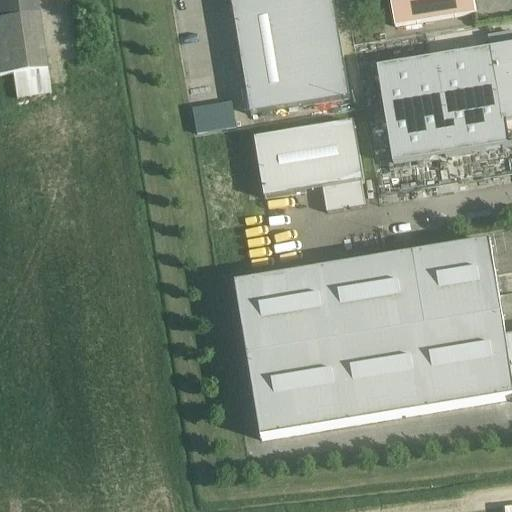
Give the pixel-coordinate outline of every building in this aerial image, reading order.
[(0,0),(0,78),(11,77),(15,103),(50,97),(35,0),(0,0)] [(229,0),(230,5),(232,5),(251,117),(351,101),(333,0),(229,0)] [(390,0),(395,29),(477,15),(474,0),(390,0)] [(511,48),(379,71),(394,168),(511,148),(511,48)] [(213,108),(193,111),(195,120),(197,137),(234,131),(237,130),(232,104),(213,108)] [(49,107),(0,113),(0,511),(60,511),(175,495),(134,236),(94,241),(79,143),(55,145),(49,107)] [(255,141),(265,202),(323,192),(327,215),(344,212),(344,210),(349,209),(350,211),(366,208),(362,185),(365,185),(355,124),(255,141)] [(511,339),(507,341),(491,245),(236,287),(262,441),(511,400),(511,339)]
